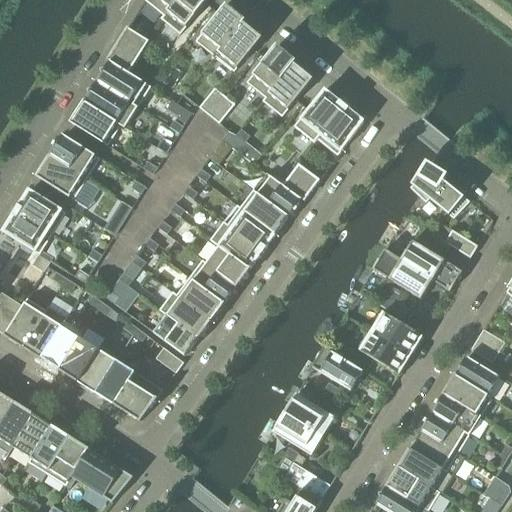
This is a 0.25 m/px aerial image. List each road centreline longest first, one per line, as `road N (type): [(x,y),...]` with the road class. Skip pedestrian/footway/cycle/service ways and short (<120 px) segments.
road 1 (residential): [(401,113),(249,314),(156,464)]
road 2 (residential): [(511,223),(336,511)]
road 3 (residential): [(118,0),(0,181)]
road 4 (residential): [(0,362),(156,464)]
road 5 (residential): [(401,113),(257,0)]
road 6 (residential): [(511,205),(401,113)]
